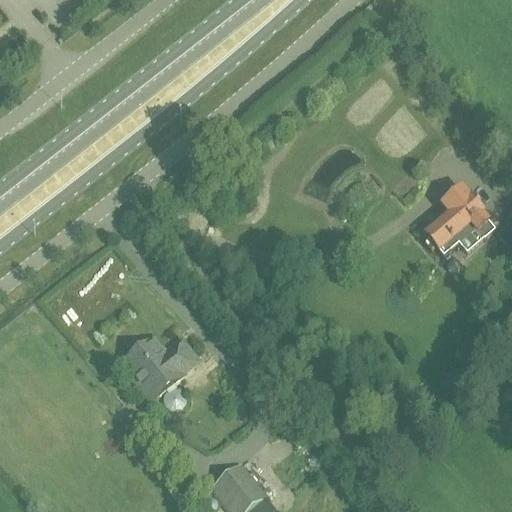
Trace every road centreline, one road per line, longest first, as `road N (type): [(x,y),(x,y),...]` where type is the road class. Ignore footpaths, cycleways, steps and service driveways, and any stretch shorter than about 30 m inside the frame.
road 1 (unclassified): [(0,289),(353,0)]
road 2 (tertiary): [(0,248),(306,0)]
road 3 (tertiary): [(242,0),(0,191)]
road 4 (unclassified): [(164,0),(0,133)]
